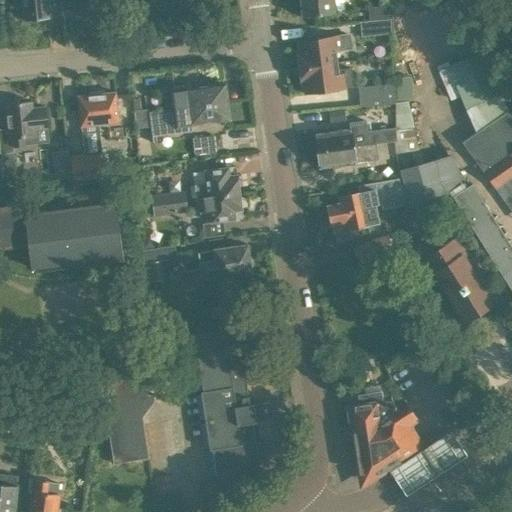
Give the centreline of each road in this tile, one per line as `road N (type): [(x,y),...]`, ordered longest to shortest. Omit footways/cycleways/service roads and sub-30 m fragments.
road 1 (residential): [(271,511),(311,478),(318,442),(262,39)]
road 2 (residential): [(0,68),(262,39)]
